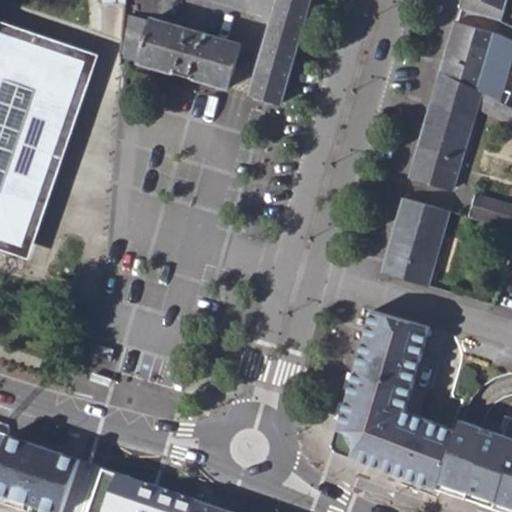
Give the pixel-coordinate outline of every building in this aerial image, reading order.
[(281,104),(311,0),(277,0),(250,95),(281,104)] [(462,10),(502,21),(507,0),(461,0),(459,9),(462,10)] [(141,63),(154,17),(123,8),(123,22),(119,56),(121,57),(141,63)] [(228,88),(241,44),(204,33),(206,26),(193,22),(191,28),(154,17),(141,63),(228,88)] [(506,103),(511,92),(504,89),(511,58),(511,40),(495,33),(456,22),(442,71),(506,103)] [(88,63),(0,30),(0,252),(17,259),(88,63)] [(452,188),(476,107),(511,125),(511,105),(506,103),(442,71),(412,176),(452,188)] [(511,228),(511,205),(476,194),(469,213),(511,228)] [(429,286),(451,210),(406,196),(384,272),(429,286)] [(335,448),(438,489),(441,483),(458,432),(405,411),(430,326),(373,309),(354,374),(347,396),(346,400),(338,426),(334,440),(333,442),(335,448)] [(115,378),(95,372),(94,376),(92,380),(112,386),(115,378)] [(468,492),(496,502),(511,507),(511,416),(506,414),(500,432),(491,429),(483,426),(462,419),(458,432),(441,483),(468,492)] [(62,511),(81,459),(6,434),(0,452),(0,511),(62,511)] [(109,511),(192,511),(197,498),(122,473),(109,511)] [(466,499),(468,492),(441,483),(438,489),(466,499)] [(493,509),(496,502),(468,492),(466,499),(493,509)] [(192,511),(239,511),(197,498),(192,511)] [(503,511),(511,511),(511,507),(496,502),(493,509),(503,511)]
